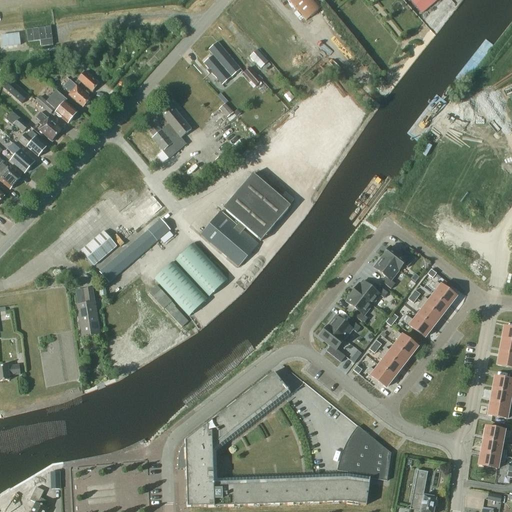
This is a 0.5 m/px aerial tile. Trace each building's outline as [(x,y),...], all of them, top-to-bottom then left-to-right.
[(287,0),(307,22),(324,7),(318,0),(287,0)] [(409,0),(418,10),(430,0),(409,0)] [(28,42),(40,41),(41,47),(53,46),(51,28),(27,31),(28,42)] [(214,76),(222,86),(241,70),(218,42),(208,50),(213,56),(204,64),(209,70),(207,71),(209,75),(212,73),(214,76)] [(250,58),(260,70),(262,68),(265,71),(270,66),(257,51),(250,58)] [(243,74),(255,87),(262,81),(250,67),(243,74)] [(86,72),(74,85),(70,81),(64,87),(71,94),(70,96),(83,108),(91,99),(77,87),(81,83),(92,92),(99,84),(86,72)] [(3,89),(22,105),(29,96),(10,80),(3,89)] [(351,103),(331,80),(316,92),(335,115),(351,103)] [(65,102),(67,100),(57,91),(47,103),(49,104),(53,107),(55,109),(58,111),(56,113),(68,124),(69,123),(71,121),(78,113),(65,102)] [(289,102),(294,98),(289,92),(284,96),(289,102)] [(335,115),(316,92),(301,105),(320,128),(335,115)] [(47,103),(40,97),(36,102),(50,114),(54,110),(50,105),(47,103)] [(224,104),(220,108),(221,109),(228,117),(232,113),(224,104)] [(192,130),(184,121),(171,105),(160,114),(169,125),(162,131),(158,127),(150,133),(154,138),(153,139),(164,151),(162,152),(169,160),(175,155),(186,145),(181,139),(173,129),(181,139),(192,130)] [(320,128),(301,105),(285,118),(304,141),(320,128)] [(12,112),(6,120),(13,126),(14,125),(23,133),(29,126),(20,118),(20,119),(12,112)] [(38,124),(42,127),(38,131),(53,142),(63,130),(41,113),(36,118),(40,122),(38,124)] [(304,141),(285,118),(270,131),(289,154),(304,141)] [(289,154),(270,131),(254,143),(274,166),(289,154)] [(47,148),(35,138),(30,133),(28,136),(25,134),(19,141),(39,157),(43,153),(44,153),(46,150),(46,149),(47,148)] [(29,169),(35,163),(13,144),(8,150),(15,156),(11,162),(25,174),(26,173),(27,173),(29,171),(29,169)] [(0,181),(10,190),(11,190),(13,189),(15,187),(14,186),(20,179),(3,165),(0,168),(0,174),(0,175),(0,181)] [(239,223),(237,226),(243,231),(246,229),(261,242),(291,207),(253,174),(223,209),(239,223)] [(243,231),(237,226),(221,212),(200,235),(239,268),(259,244),(243,231)] [(109,283),(171,231),(161,220),(100,272),(109,283)] [(94,266),(117,247),(104,232),(81,251),(94,266)] [(209,298),(229,280),(194,243),(175,262),(209,298)] [(390,247),(382,258),(399,271),(403,265),(408,268),(415,259),(405,252),(402,256),(390,247)] [(385,277),(381,282),(391,290),(395,284),(391,281),(399,271),(382,258),(374,268),(385,277)] [(208,299),(175,262),(155,280),(189,316),(208,299)] [(437,274),(431,270),(427,275),(433,279),(437,274)] [(415,283),(419,278),(414,274),(410,279),(415,283)] [(388,294),(378,286),(374,291),(363,282),(360,286),(359,285),(353,291),(371,306),(379,295),(384,299),(388,294)] [(433,296),(448,308),(456,297),(436,282),(432,287),(437,291),(433,296)] [(100,335),(95,302),(94,302),(92,289),(84,290),(86,304),(77,305),(83,338),(100,335)] [(169,332),(184,319),(157,290),(142,303),(169,332)] [(358,312),(354,317),(364,324),(367,319),(363,316),(371,306),(353,291),(348,298),(349,299),(346,303),(358,312)] [(415,291),(411,296),(417,300),(420,295),(415,291)] [(413,304),(417,300),(411,296),(408,300),(413,304)] [(424,298),(420,303),(440,318),(448,308),(433,296),(429,302),(424,298)] [(422,311),(418,316),(432,328),(440,318),(420,303),(417,307),(422,311)] [(393,314),(389,318),(395,323),(398,318),(393,314)] [(347,326),(336,316),(327,327),(344,340),(352,330),(356,333),(360,328),(351,321),(347,326)] [(424,338),(432,328),(418,316),(414,322),(409,318),(405,323),(424,338)] [(395,323),(389,318),(385,323),(391,327),(395,323)] [(336,350),(344,340),(327,327),(319,337),(331,346),(326,352),(340,363),(345,357),(336,350)] [(511,329),(504,328),(502,341),(511,342),(511,329)] [(399,341),(395,346),(409,358),(417,348),(397,332),(394,337),(399,341)] [(376,341),(372,346),(378,350),(382,346),(376,341)] [(511,342),(502,341),(500,353),(511,355),(511,342)] [(374,355),(378,350),(372,346),(369,350),(374,355)] [(382,352),(402,368),(409,358),(395,346),(391,351),(386,347),(382,352)] [(383,361),(379,366),(394,378),(402,368),(382,352),(378,357),(383,361)] [(511,355),(500,353),(497,366),(511,368),(511,355)] [(20,372),(19,366),(7,367),(7,366),(0,367),(0,381),(9,380),(9,374),(20,372)] [(386,388),(394,378),(379,366),(375,371),(370,368),(366,373),(386,388)] [(362,371),(357,367),(353,371),(358,376),(362,371)] [(370,480),(387,481),(391,454),(358,427),(353,433),(350,438),(346,445),(344,451),(341,457),(339,464),(337,471),(348,473),(348,475),(217,479),(216,453),(291,394),(274,373),(185,441),(183,442),(180,447),(178,454),(177,460),(177,467),(185,467),(187,508),(345,502),(366,505),(369,484),(370,480)] [(493,391),(511,394),(511,388),(511,380),(495,378),(493,391)] [(493,391),(490,403),(511,406),(511,400),(510,401),(511,394),(493,391)] [(511,413),(511,406),(490,403),(488,416),(506,419),(508,412),(511,413)] [(486,428),(483,441),(502,444),(503,438),(509,439),(510,432),(486,428)] [(483,441),(481,453),(506,458),(507,452),(501,451),(502,444),(483,441)] [(506,458),(481,453),(479,466),(497,469),(498,462),(504,463),(506,458)] [(60,473),(60,468),(51,468),(51,473),(50,473),(51,490),(61,489),(60,473)] [(417,470),(410,509),(420,511),(419,511),(434,511),(437,498),(423,495),(428,473),(417,470)] [(46,511),(48,509),(46,508),(49,503),(41,499),(44,492),(37,488),(30,501),(36,503),(31,511),(46,511)] [(502,496),(488,494),(487,501),(500,504),(502,496)]
